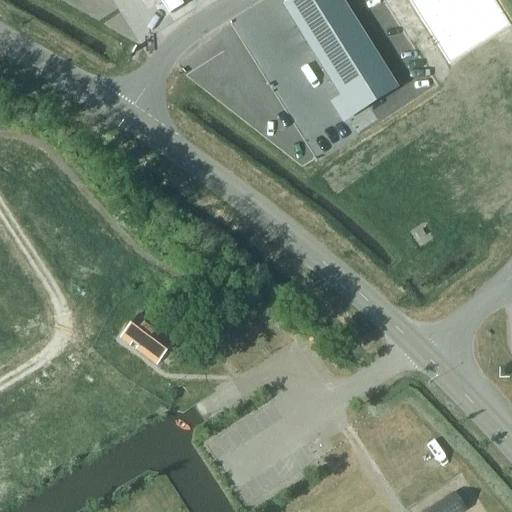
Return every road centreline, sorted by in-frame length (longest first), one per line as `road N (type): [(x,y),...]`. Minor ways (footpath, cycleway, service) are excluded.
road 1 (secondary): [(418,348),(123,115)]
road 2 (track): [(0,208),(52,290),(64,333),(45,360),(0,387)]
road 3 (unclassified): [(123,115),(171,47),(236,0)]
road 4 (secondary): [(123,115),(0,41)]
road 5 (secondary): [(511,447),(418,348)]
road 6 (unclassified): [(511,274),(474,312),(418,348)]
